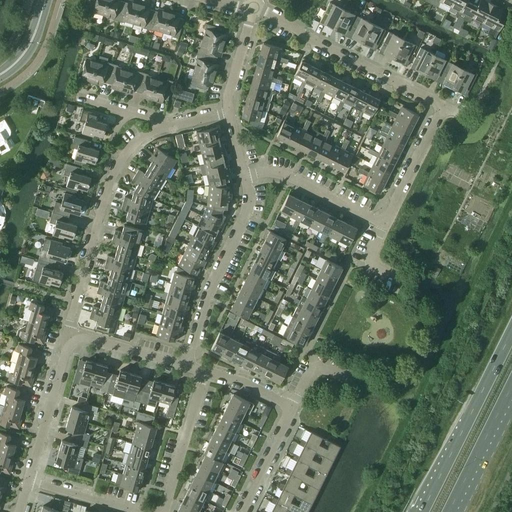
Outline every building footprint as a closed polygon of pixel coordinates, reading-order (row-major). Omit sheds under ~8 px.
[(94,11),(103,14),(107,0),(84,0),(82,10),(93,14),(94,11)] [(112,19),(118,21),(123,2),(118,0),(107,0),(103,14),(113,17),(112,19)] [(453,0),(450,7),(456,10),(454,14),(456,16),(457,17),(452,27),(459,30),(464,20),(472,3),(466,0),(453,0)] [(472,18),(482,23),(492,4),(486,1),(485,2),(481,0),(480,0),(478,5),(472,3),(464,20),(469,23),(472,18)] [(124,20),(133,23),(139,3),(129,1),(128,3),(123,2),(118,21),(123,22),(124,20)] [(335,27),(343,9),(329,2),(319,23),(325,26),(326,22),(335,27)] [(142,28),(148,29),(153,10),(148,9),(149,6),(139,3),(133,23),(143,25),(142,28)] [(489,35),(495,38),(505,18),(500,15),(502,10),(497,8),(497,7),(492,4),(482,23),(490,26),(488,29),(491,31),(489,35)] [(154,29),(163,31),(169,12),(159,9),(158,12),(153,10),(148,29),(153,31),(154,29)] [(347,37),(352,26),(348,24),(353,14),(343,9),(335,27),(343,31),(341,34),(347,37)] [(172,37),(178,38),(183,19),(178,18),(179,15),(169,12),(163,31),(173,34),(172,37)] [(362,40),(371,23),(357,16),(352,26),(347,37),(353,40),(354,36),(362,40)] [(369,48),(375,51),(385,30),(371,23),(362,40),(371,45),(369,48)] [(203,40),(223,45),(226,35),(223,34),(225,29),(206,24),(204,29),(206,30),(203,40)] [(394,56),(403,39),(389,32),(378,52),(384,55),(386,52),(394,56)] [(401,63),(406,66),(417,46),(403,39),(394,56),(402,60),(401,63)] [(197,54),(216,59),(217,55),(220,55),(223,45),(203,40),(201,49),(198,48),(197,54)] [(263,43),(260,53),(277,58),(276,60),(282,62),(283,58),(277,56),(280,48),(263,43)] [(417,68),(425,72),(434,55),(420,48),(410,68),(416,71),(417,68)] [(438,82),(448,62),(443,59),(445,56),(444,54),(436,50),(434,55),(425,72),(434,76),(432,79),(438,82)] [(260,53),(257,64),(274,69),(276,60),(277,58),(260,53)] [(195,70),(214,75),(217,65),(215,64),(216,59),(197,54),(195,59),(198,60),(195,70)] [(81,78),(91,81),(97,62),(87,59),(86,61),(84,60),(82,67),(84,68),(81,78)] [(303,82),(311,66),(301,61),(293,77),(302,81),(303,82)] [(102,81),(107,83),(112,64),(107,62),(106,64),(97,62),(91,81),(101,84),(102,81)] [(445,82),(453,86),(462,69),(448,62),(438,82),(444,85),(445,82)] [(111,87),(121,90),(127,70),(117,68),(118,65),(112,64),(107,83),(112,84),(111,87)] [(257,64),(254,74),(271,79),(270,81),(275,83),(277,79),(271,77),(274,69),(257,64)] [(313,87),(321,71),(311,66),(303,82),(302,81),(299,86),(303,87),(305,83),(313,87)] [(460,93),(466,96),(477,74),(475,73),(474,75),(462,69),(453,86),(462,90),(460,93)] [(132,90),(137,92),(142,72),(137,71),(136,73),(127,70),(121,90),(131,93),(132,90)] [(188,84),(207,90),(209,85),(211,85),(214,75),(195,70),(192,79),(190,78),(188,84)] [(323,91),(331,75),(321,71),(313,87),(321,90),(323,91)] [(141,95),(151,98),(157,79),(147,76),(148,74),(142,72),(137,92),(142,93),(141,95)] [(254,74),(251,84),(268,89),(270,81),(271,79),(254,74)] [(333,96),(341,80),(331,75),(323,91),(321,90),(318,95),(322,97),(325,92),(333,96)] [(151,98),(161,101),(162,99),(167,100),(173,81),(167,79),(166,82),(157,79),(151,98)] [(342,101),(350,85),(341,80),(333,96),(340,100),(342,101)] [(251,84),(248,95),(270,101),(273,91),(268,89),(251,84)] [(344,102),(352,106),(360,90),(350,85),(342,101),(340,100),(338,105),(342,107),(344,102)] [(184,91),(174,88),(172,96),(182,99),(184,91)] [(352,106),(360,110),(361,111),(369,95),(360,90),(352,106)] [(30,105),(38,107),(38,105),(43,107),(45,101),(28,95),(26,101),(30,103),(30,105)] [(245,105),(262,110),(267,112),(270,101),(248,95),(245,105)] [(357,115),(361,116),(363,112),(371,116),(379,100),(369,95),(361,111),(360,110),(357,115)] [(252,119),(259,121),(262,110),(245,105),(242,116),(252,119)] [(397,116),(413,124),(418,114),(402,106),(398,114),(397,116)] [(94,134),(102,137),(106,123),(96,121),(98,115),(82,110),(79,121),(85,122),(82,133),(93,136),(94,134)] [(392,126),(408,134),(413,124),(397,116),(398,114),(393,112),(391,116),(396,118),(392,126)] [(0,150),(0,151),(1,153),(10,148),(6,141),(7,140),(6,138),(8,137),(9,136),(10,135),(10,134),(10,133),(10,132),(10,131),(10,129),(4,119),(0,121),(0,150)] [(252,119),(250,123),(260,129),(263,123),(259,121),(252,119)] [(276,136),(286,141),(294,125),(284,120),(276,136)] [(286,141),(296,146),(304,130),(306,131),(308,126),(304,124),(302,129),(294,125),(286,141)] [(387,136),(403,144),(408,134),(392,126),(388,134),(387,136)] [(196,132),(199,143),(219,138),(217,132),(220,131),(219,127),(196,132)] [(296,146),(305,151),(313,135),(306,131),(304,130),(296,146)] [(382,145),(398,153),(403,144),(387,136),(388,134),(383,131),(381,135),(386,138),(382,145)] [(305,151),(315,156),(323,140),(325,141),(327,136),(323,134),(321,139),(313,135),(305,151)] [(86,161),(95,163),(99,150),(89,147),(90,141),(74,136),(71,147),(77,149),(74,159),(85,163),(86,161)] [(199,143),(201,153),(224,148),(223,144),(220,144),(219,138),(199,143)] [(315,156),(325,161),(333,145),(325,141),(323,140),(315,156)] [(325,161),(334,165),(342,149),(344,150),(347,145),(343,144),(340,148),(333,145),(325,161)] [(378,155),(394,163),(398,153),(382,145),(379,153),(378,155)] [(148,167),(165,178),(173,166),(172,165),(175,159),(156,148),(149,160),(152,161),(148,167)] [(201,153),(204,164),(224,159),(222,153),(225,152),(224,148),(201,153)] [(334,165),(344,170),(352,154),(344,150),(342,149),(334,165)] [(373,165),(389,173),(394,163),(378,155),(379,153),(374,151),(372,154),(377,157),(373,165)] [(204,164),(206,174),(229,169),(228,164),(225,165),(224,159),(204,164)] [(78,188),(87,190),(91,177),(81,174),(83,168),(66,163),(63,174),(69,176),(66,186),(78,190),(78,188)] [(368,174),(384,182),(389,173),(373,165),(369,172),(368,174)] [(135,175),(159,189),(165,178),(148,167),(145,173),(138,169),(135,175)] [(206,174),(209,185),(225,184),(225,181),(229,181),(227,174),(230,173),(229,169),(206,174)] [(363,184),(379,192),(384,182),(368,174),(369,172),(364,170),(362,174),(367,176),(363,184)] [(134,191),(152,199),(159,189),(135,175),(132,180),(138,184),(134,191)] [(209,185),(208,196),(231,198),(231,193),(229,193),(229,187),(226,186),(225,184),(209,185)] [(123,203),(149,211),(152,199),(134,191),(131,199),(124,197),(123,203)] [(52,212),(68,217),(70,211),(80,214),(84,200),(75,198),(76,196),(64,193),(61,203),(55,201),(52,212)] [(290,215),(298,199),(288,194),(280,210),(290,215)] [(208,196),(207,206),(223,211),(223,208),(227,209),(228,202),(230,203),(231,198),(208,196)] [(296,228),(300,220),(308,204),(298,199),(290,215),(296,218),(292,226),(296,228)] [(126,218),(145,224),(149,211),(123,203),(121,209),(128,211),(126,218)] [(300,220),(309,225),(317,209),(308,204),(300,220)] [(207,206),(202,216),(223,226),(225,222),(222,221),(225,215),(222,214),(223,211),(207,206)] [(309,225),(319,230),(327,214),(317,209),(309,225)] [(64,236),(73,239),(77,225),(67,222),(68,217),(52,212),(49,222),(55,224),(52,235),(64,238),(64,236)] [(319,230),(329,235),(337,218),(327,214),(319,230)] [(202,216),(197,226),(216,235),(218,229),(221,230),(223,226),(202,216)] [(329,235),(338,239),(346,223),(337,218),(329,235)] [(338,239),(349,244),(357,228),(346,223),(338,239)] [(113,236),(139,244),(143,230),(124,225),(122,232),(115,230),(113,236)] [(197,226),(193,235),(213,246),(215,242),(213,240),(216,235),(197,226)] [(264,241),(280,249),(286,239),(269,231),(264,241)] [(193,235),(188,245),(206,254),(209,248),(211,250),(213,246),(193,235)] [(116,251),(136,256),(139,244),(113,236),(111,242),(118,244),(116,251)] [(41,248),(38,259),(55,264),(56,258),(66,261),(70,248),(61,245),(62,243),(50,240),(45,238),(41,248)] [(260,251),(276,259),(280,249),(264,241),(260,251)] [(188,245),(183,255),(204,265),(206,261),(203,260),(206,254),(188,245)] [(106,261),(132,269),(136,256),(116,251),(114,257),(107,255),(106,261)] [(255,261),(271,269),(276,259),(260,251),(255,261)] [(178,265),(196,274),(199,268),(202,269),(204,265),(183,255),(178,265)] [(35,269),(32,280),(38,282),(50,285),(50,283),(59,286),(63,272),(53,269),(55,264),(38,259),(35,269)] [(321,269),(337,277),(342,267),(326,259),(321,269)] [(109,276),(128,282),(132,269),(106,261),(104,267),(111,269),(109,276)] [(250,270),(266,278),(271,269),(255,261),(250,270)] [(316,279),(332,287),(337,277),(321,269),(316,279)] [(245,280),(261,288),(266,278),(250,270),(245,280)] [(174,272),(171,283),(193,289),(194,285),(192,284),(194,278),(174,272)] [(98,287),(125,294),(128,282),(109,276),(107,282),(100,280),(98,287)] [(311,289),(327,297),(332,287),(316,279),(311,289)] [(240,290),(256,298),(261,288),(245,280),(240,290)] [(171,283),(168,293),(188,299),(189,293),(192,293),(193,289),(171,283)] [(101,301),(121,307),(125,294),(98,287),(96,293),(103,295),(101,301)] [(306,298),(322,306),(327,297),(311,289),(306,298)] [(235,299),(252,307),(256,298),(240,290),(235,299)] [(168,293),(165,303),(187,310),(188,306),(186,305),(188,299),(168,293)] [(297,306),(317,316),(322,306),(306,298),(302,296),(297,306)] [(149,304),(152,305),(153,300),(150,299),(144,297),(142,306),(148,307),(149,304)] [(230,309),(246,318),(252,307),(235,299),(230,309)] [(91,312),(117,320),(121,307),(101,301),(100,308),(93,306),(91,312)] [(28,320),(46,326),(47,320),(50,321),(53,309),(44,306),(44,305),(31,302),(29,309),(31,310),(28,320)] [(165,303),(162,314),(182,320),(183,313),(186,314),(187,310),(165,303)] [(292,315),(313,326),(317,316),(297,306),(292,315)] [(94,327),(114,333),(117,320),(91,312),(89,318),(96,320),(94,327)] [(162,314),(159,324),(181,331),(182,326),(180,326),(182,320),(162,314)] [(287,325),(308,335),(313,326),(292,315),(287,325)] [(33,341),(43,344),(46,332),(44,331),(46,326),(28,320),(26,328),(23,327),(18,330),(16,337),(33,342),(33,341)] [(156,335),(175,341),(177,334),(180,335),(181,331),(159,324),(156,335)] [(282,335),(303,346),(308,335),(287,325),(282,335)] [(211,348),(221,353),(229,337),(219,332),(211,348)] [(221,353),(231,358),(239,342),(229,337),(221,353)] [(231,358),(240,363),(249,347),(239,342),(231,358)] [(249,347),(240,363),(250,368),(261,346),(251,342),(249,347)] [(16,363),(33,368),(35,362),(37,363),(41,351),(31,348),(18,344),(16,351),(19,352),(16,363)] [(250,368),(260,373),(271,351),(261,346),(250,368)] [(269,378),(278,361),(280,356),(271,351),(260,373),(269,378)] [(90,386),(91,381),(97,363),(86,360),(82,373),(76,371),(72,382),(79,384),(80,383),(90,386)] [(269,378),(280,383),(288,366),(278,361),(269,378)] [(21,383),(31,386),(34,374),(32,374),(33,368),(16,363),(13,373),(10,373),(8,380),(21,384),(21,383)] [(91,381),(90,385),(100,388),(100,390),(106,392),(110,381),(103,379),(107,366),(97,363),(91,381)] [(106,392),(123,397),(130,373),(120,370),(116,383),(110,381),(106,392)] [(123,397),(140,402),(144,391),(137,389),(141,376),(130,373),(123,397)] [(158,400),(159,401),(164,383),(154,380),(150,393),(144,391),(140,402),(156,407),(158,400)] [(166,415),(173,417),(178,401),(171,399),(175,386),(164,383),(159,401),(169,404),(166,415)] [(3,405),(21,410),(23,404),(25,405),(29,393),(19,390),(6,386),(4,393),(7,394),(3,405)] [(228,404),(244,412),(248,414),(253,404),(233,394),(228,404)] [(68,417),(86,422),(89,412),(96,414),(98,407),(86,404),(84,410),(72,407),(68,417)] [(228,404),(223,414),(239,422),(244,412),(228,404)] [(9,425),(18,428),(22,417),(19,416),(21,410),(3,405),(0,416),(0,415),(0,423),(8,426),(9,425)] [(223,414),(218,423),(234,431),(239,422),(223,414)] [(76,438),(88,441),(90,435),(83,433),(86,422),(68,417),(65,428),(73,430),(71,436),(76,438)] [(135,433),(153,438),(156,427),(138,422),(135,433)] [(218,423),(213,433),(230,441),(234,431),(218,423)] [(304,446),(315,452),(323,456),(333,461),(340,446),(331,441),(327,448),(319,444),(323,437),(311,431),(306,441),(304,446)] [(0,451),(12,455),(14,450),(16,450),(20,438),(10,436),(10,435),(0,432),(0,451)] [(132,443),(150,448),(153,438),(135,433),(132,443)] [(213,433),(209,443),(225,451),(229,453),(234,443),(230,441),(213,433)] [(59,451),(76,456),(79,446),(86,448),(88,441),(76,438),(75,444),(62,440),(59,451)] [(129,453),(147,459),(150,448),(132,443),(129,453)] [(204,453),(222,462),(222,461),(220,460),(225,451),(209,443),(204,453)] [(297,460),(308,466),(316,470),(326,475),(333,461),(323,456),(320,463),(312,459),(315,452),(304,446),(299,455),(297,460)] [(0,470),(9,474),(13,462),(10,461),(12,455),(0,451),(0,470)] [(59,451),(56,462),(68,465),(67,472),(78,475),(80,468),(83,458),(76,456),(59,451)] [(126,464),(144,469),(147,459),(129,453),(126,464)] [(201,464),(217,471),(222,462),(204,453),(203,453),(206,454),(201,464)] [(309,484),(319,489),(326,475),(316,470),(313,477),(305,474),(308,466),(297,460),(292,470),(289,475),(301,480),(309,484)] [(123,474),(141,479),(144,469),(126,464),(123,474)] [(196,473),(212,481),(217,471),(201,464),(196,473)] [(115,483),(138,490),(141,479),(123,474),(118,473),(115,483)] [(191,483),(208,491),(212,481),(196,473),(191,483)] [(302,499),(312,504),(319,489),(309,484),(305,492),(298,488),(301,480),(289,475),(285,484),(282,489),(294,495),(302,499)] [(187,492),(203,500),(208,491),(191,483),(187,492)] [(275,503),(287,509),(292,511),(307,511),(312,504),(302,499),(298,506),(290,502),(294,495),(282,489),(278,498),(275,503)] [(182,502),(198,510),(203,500),(187,492),(182,502)] [(177,511),(197,511),(198,510),(182,502),(177,511)] [(40,511),(67,511),(69,507),(57,503),(55,510),(43,506),(40,511)] [(285,511),(287,509),(275,503),(270,511),(285,511)]
